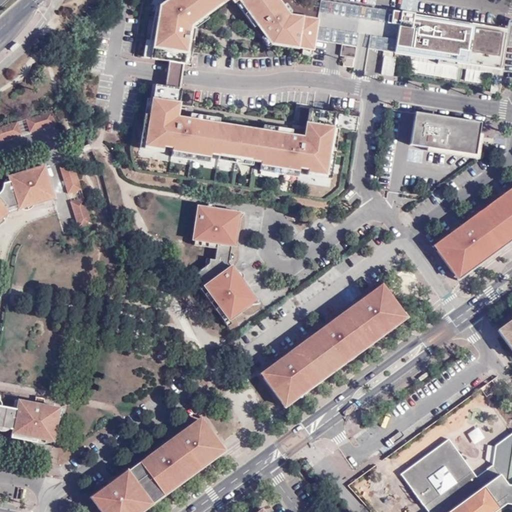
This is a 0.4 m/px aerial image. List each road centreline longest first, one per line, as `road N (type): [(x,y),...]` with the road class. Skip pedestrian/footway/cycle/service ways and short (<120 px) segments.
road 1 (residential): [(457,311),(259,456)]
road 2 (residential): [(268,469),(465,323)]
road 3 (residential): [(373,89),(307,77),(265,83),(138,68)]
road 4 (residential): [(249,352),(401,240)]
road 5 (residential): [(401,240),(359,178),(373,89)]
road 6 (residential): [(401,240),(511,153)]
road 7 (residential): [(511,110),(373,89)]
